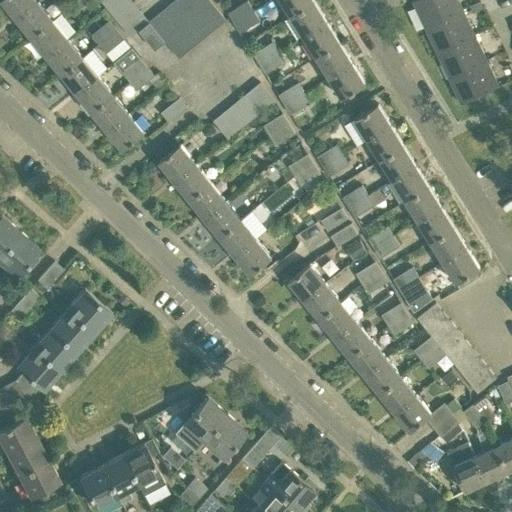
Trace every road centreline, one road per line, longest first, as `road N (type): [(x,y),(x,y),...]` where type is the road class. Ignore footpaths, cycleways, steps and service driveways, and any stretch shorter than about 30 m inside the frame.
road 1 (residential): [(415,508),(0,101)]
road 2 (residential): [(511,257),(350,0)]
